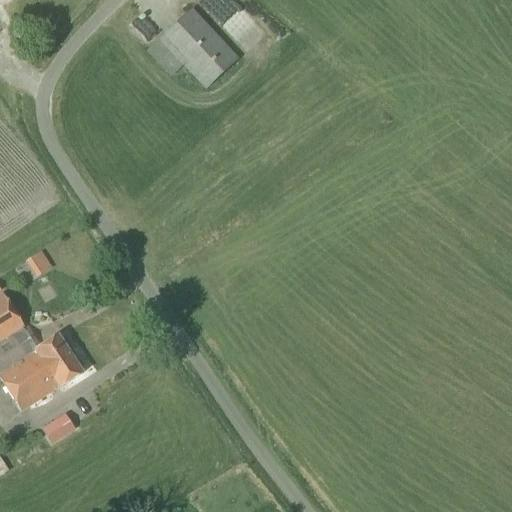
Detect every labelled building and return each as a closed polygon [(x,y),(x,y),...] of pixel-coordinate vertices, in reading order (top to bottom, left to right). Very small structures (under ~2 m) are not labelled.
[(250,52),(268,34),(245,11),(227,28),(250,52)] [(205,91),(237,61),(191,12),(147,53),(171,78),(183,67),(205,91)] [(28,260),(37,277),(53,269),(45,252),(28,260)] [(57,338),(37,352),(1,296),(0,297),(0,382),(21,415),(58,391),(82,376),(57,338)] [(69,425),(47,439),(51,447),(74,433),(69,425)] [(23,466),(51,450),(41,433),(13,449),(23,466)]
